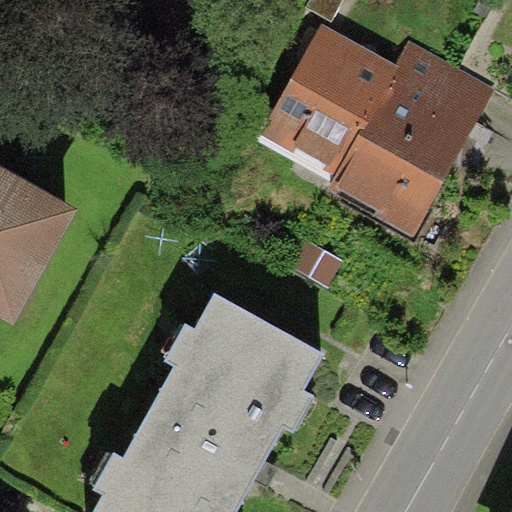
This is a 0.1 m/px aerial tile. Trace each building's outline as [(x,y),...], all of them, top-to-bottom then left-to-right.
[(345,0),(311,0),(308,6),(333,21),(345,0)] [(342,164),(392,75),(324,35),(271,129),(342,164)] [(495,86),(412,39),(392,75),(342,164),(334,177),(417,223),(495,86)] [(70,213),(0,175),(0,301),(17,311),(70,213)] [(0,434),(0,474),(66,511),(95,511),(218,295),(270,324),(297,275),(140,187),(0,434)] [(270,324),(218,295),(95,511),(232,511),(324,354),(270,324)]
